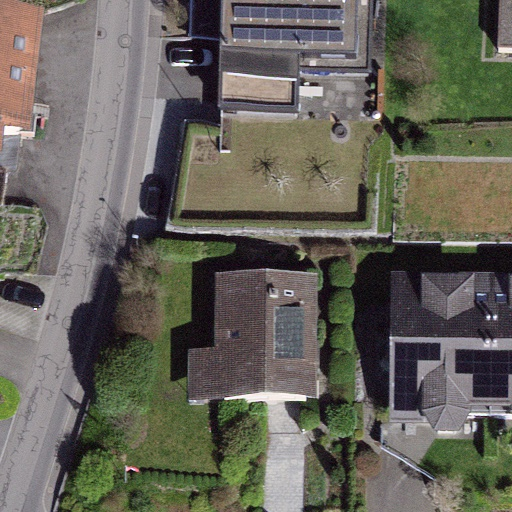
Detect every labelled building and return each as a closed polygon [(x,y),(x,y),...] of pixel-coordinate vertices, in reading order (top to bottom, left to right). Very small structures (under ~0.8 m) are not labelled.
[(358,0),(230,0),(229,93),(295,95),(296,54),(357,55),(358,0)] [(511,0),(501,0),(500,47),(511,47),(511,0)] [(0,18),(0,127),(28,130),(39,22),(0,18)] [(374,170),(314,168),(312,209),(372,212),(374,170)] [(511,286),(400,287),(402,420),(511,419),(511,286)] [(200,359),(200,394),(317,394),(317,288),(217,287),(217,359),(200,359)]
